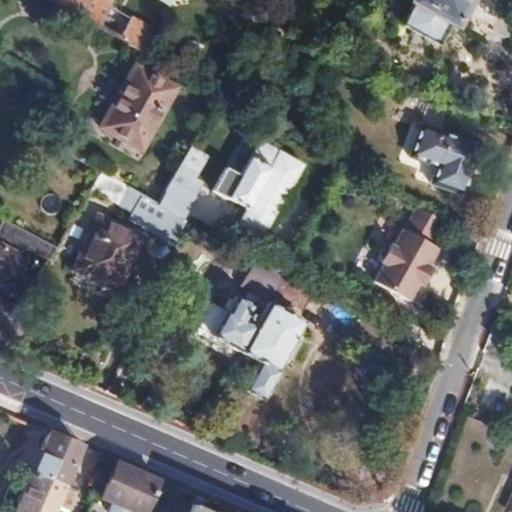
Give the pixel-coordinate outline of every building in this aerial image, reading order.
[(150,29),(107,5),(110,1),(108,0),(50,0),(115,36),(142,51),(152,36),(150,29)] [(399,25),(437,46),(463,0),(411,0),(412,0),(399,25)] [(97,124),(138,147),(175,86),(134,62),(97,124)] [(407,154),(419,123),(388,115),(375,151),(430,180),(436,165),(407,154)] [(461,194),(479,146),(419,123),(407,154),(436,165),(430,180),(430,181),(461,194)] [(233,222),(258,236),(299,165),(255,139),(235,173),(222,166),(208,189),(223,198),(225,195),(243,206),(233,222)] [(193,173),(205,154),(189,144),(164,187),(179,197),(186,186),(193,191),(201,177),(193,173)] [(155,203),(96,170),(88,186),(146,219),(155,203)] [(116,287),(139,235),(96,215),(71,266),(116,287)] [(54,246),(0,218),(0,342),(18,310),(34,282),(18,275),(12,251),(27,248),(47,259),(54,246)] [(414,304),(424,287),(419,284),(429,267),(421,263),(434,240),(408,226),(395,249),(394,248),(384,266),(381,264),(374,266),(370,273),(371,280),(375,282),(365,300),(400,319),(410,302),(414,304)] [(270,291),(280,272),(275,269),(256,259),(246,277),(270,291)] [(310,289),(280,272),(270,291),(299,307),(310,289)] [(251,329),(240,323),(249,307),(234,298),(224,314),(208,305),(195,328),(238,353),(242,355),(247,347),(255,332),(251,329)] [(276,372),(304,324),(266,302),(251,329),(255,332),(247,347),(242,355),(260,365),(245,392),(264,403),(280,374),(276,372)] [(69,467),(78,445),(47,431),(36,457),(30,471),(61,485),(62,483),(69,467)] [(30,471),(36,457),(26,453),(16,465),(30,471)] [(142,511),(156,478),(115,461),(98,499),(109,503),(107,508),(108,511),(142,511)] [(16,511),(65,511),(76,490),(62,483),(61,485),(30,471),(14,511),(16,511)]
